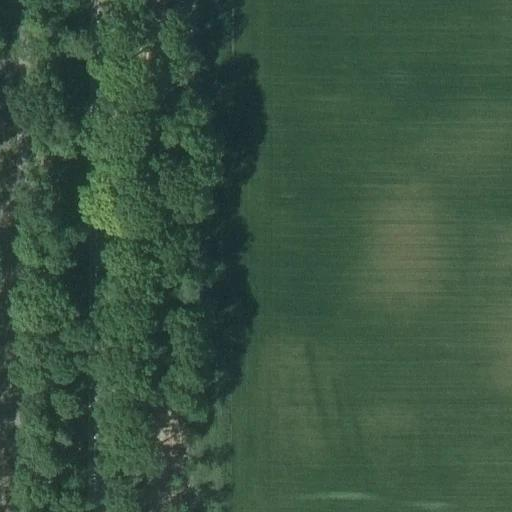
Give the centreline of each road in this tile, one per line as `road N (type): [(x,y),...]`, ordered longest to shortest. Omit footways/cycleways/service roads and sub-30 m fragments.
road 1 (secondary): [(99,511),(103,0)]
road 2 (track): [(15,324),(15,511)]
